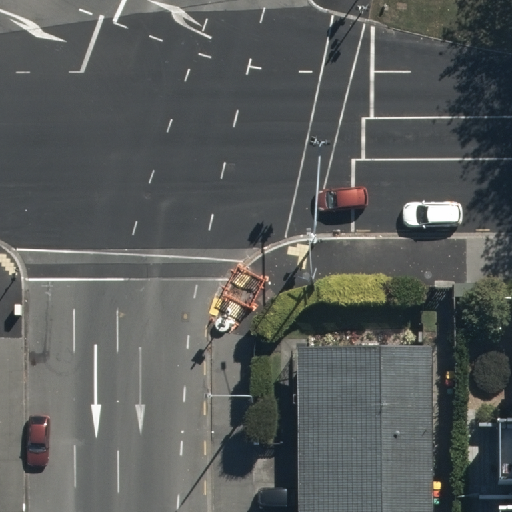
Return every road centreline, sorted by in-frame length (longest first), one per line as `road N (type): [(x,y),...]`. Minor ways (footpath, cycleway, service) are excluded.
road 1 (primary): [(511,138),(118,140)]
road 2 (secondary): [(118,140),(119,511)]
road 3 (secondary): [(149,0),(118,140)]
